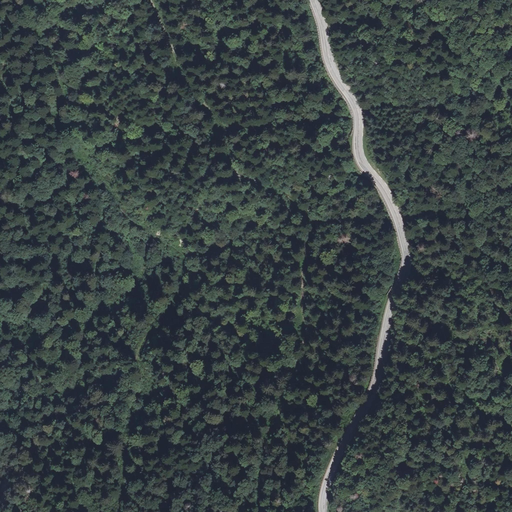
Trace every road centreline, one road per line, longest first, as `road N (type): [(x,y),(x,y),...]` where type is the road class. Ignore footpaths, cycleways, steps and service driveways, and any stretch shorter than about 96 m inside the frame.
road 1 (track): [(147,0),(167,62),(220,127),(228,163),(310,225),(297,380),(259,463),(258,511)]
road 2 (secondary): [(314,0),(333,69),(358,108),(358,151),(396,210),(410,266),(376,391),(331,463),(320,511)]
